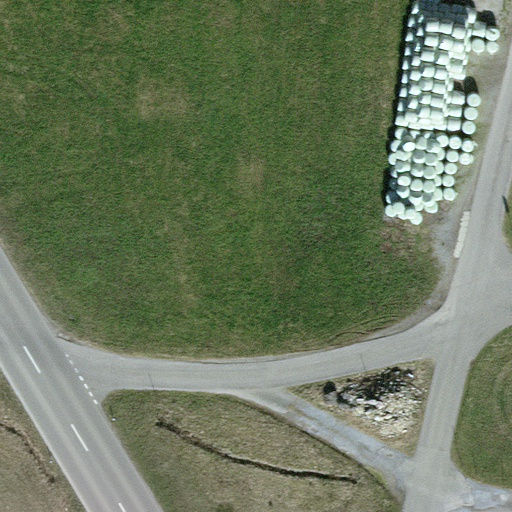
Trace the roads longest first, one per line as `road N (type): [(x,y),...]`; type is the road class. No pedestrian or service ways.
road 1 (unclassified): [(34,372),(227,374),(331,364),(459,329)]
road 2 (track): [(227,374),(422,484),(511,497)]
road 3 (unclassified): [(511,96),(459,329)]
road 4 (unclassified): [(459,329),(415,511)]
road 5 (tertiary): [(34,372),(121,511)]
